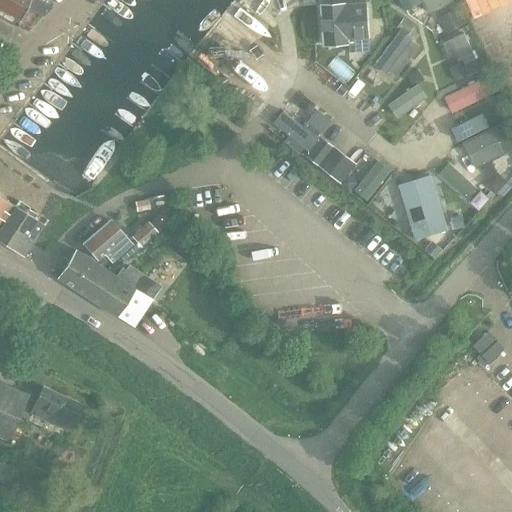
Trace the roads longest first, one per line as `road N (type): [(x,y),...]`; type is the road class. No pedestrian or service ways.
road 1 (unclassified): [(305,475),(140,343),(55,297)]
road 2 (unclassified): [(222,170),(415,326)]
road 3 (unclassified): [(305,475),(415,326)]
road 4 (unclassified): [(415,326),(511,221)]
